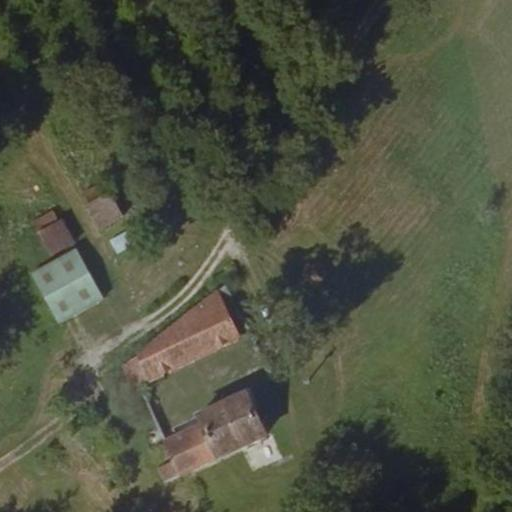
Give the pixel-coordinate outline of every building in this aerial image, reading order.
[(46,199),(51,206),(63,196),(58,189),(46,199)] [(63,196),(51,206),(49,209),(96,274),(118,256),(67,193),(63,196)] [(0,230),(0,236),(2,240),(12,230),(7,224),(0,230)] [(12,230),(2,240),(0,241),(0,251),(43,310),(65,295),(15,229),(12,230)] [(301,243),(285,250),(300,281),(317,274),(301,243)] [(203,288),(115,345),(128,366),(120,371),(127,385),(135,379),(134,375),(225,337),(203,288)] [(154,421),(146,403),(138,408),(144,421),(136,425),(151,459),(250,413),(243,394),(237,381),(227,385),(223,377),(190,398),(193,404),(154,421)]
